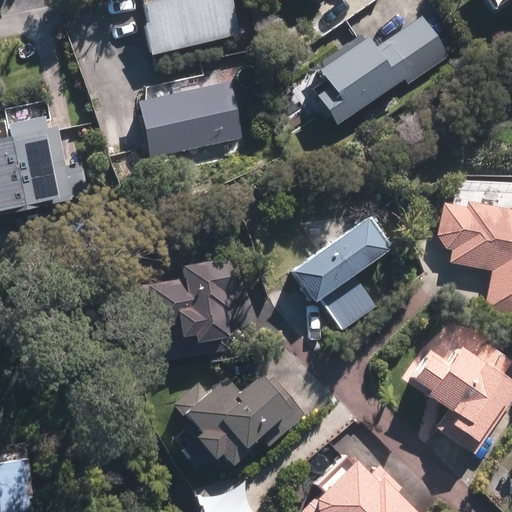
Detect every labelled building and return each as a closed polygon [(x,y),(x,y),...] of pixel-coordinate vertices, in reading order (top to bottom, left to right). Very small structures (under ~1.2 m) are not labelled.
[(224,0),(163,0),(142,5),(154,53),(232,34),(224,0)] [(445,56),(420,18),(373,49),(367,39),(319,69),(331,87),(317,96),(332,119),(406,71),(410,79),(445,56)] [(75,51),(59,55),(70,97),(86,93),(75,51)] [(228,84),(139,103),(149,153),(239,135),(228,84)] [(55,130),(0,140),(0,209),(84,193),(78,165),(62,168),(55,130)] [(511,313),(511,212),(511,213),(468,204),(467,210),(448,206),(441,242),(458,245),(455,261),(494,268),(486,308),(511,313)] [(357,226),(294,272),(315,299),(319,296),(343,328),(375,303),(352,272),(378,253),(357,226)] [(289,260),(280,236),(263,242),(272,267),(289,260)] [(224,253),(179,260),(181,273),(144,278),(149,321),(139,323),(146,359),(228,345),(222,305),(227,304),(225,288),(230,287),(224,253)] [(511,384),(458,347),(427,392),(451,409),(441,425),(469,444),(511,384)] [(227,458),(287,406),(260,375),(238,394),(227,381),(189,414),(227,458)] [(31,511),(23,454),(0,456),(0,511),(31,511)] [(408,511),(356,457),(301,510),(303,511),(408,511)]
